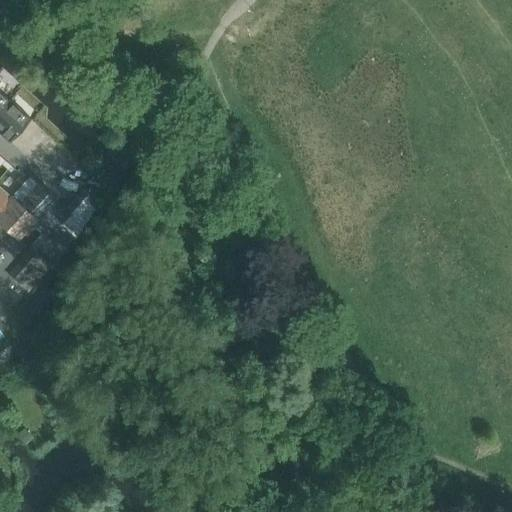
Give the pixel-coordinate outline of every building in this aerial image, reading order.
[(0,90),(0,115),(12,102),(0,90)] [(12,102),(0,115),(0,132),(13,143),(33,120),(12,102)] [(26,179),(20,174),(13,181),(19,186),(26,179)] [(27,248),(7,271),(9,273),(26,288),(47,264),(50,267),(73,237),(92,211),(76,198),(66,210),(65,209),(31,177),(11,198),(22,208),(34,218),(29,223),(32,224),(41,232),(27,248)] [(0,210),(11,197),(0,187),(0,210)] [(0,210),(0,238),(8,230),(18,240),(32,224),(29,223),(34,218),(22,208),(11,198),(11,197),(0,210)] [(0,286),(1,286),(0,285),(4,283),(9,273),(7,271),(27,248),(18,240),(8,230),(0,238),(0,286)] [(23,428),(17,434),(26,443),(32,437),(23,428)]
